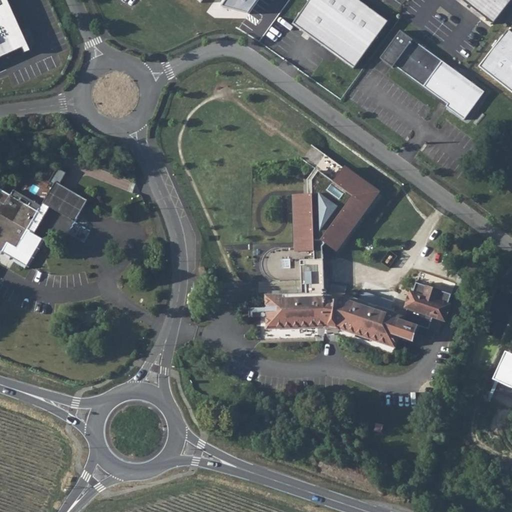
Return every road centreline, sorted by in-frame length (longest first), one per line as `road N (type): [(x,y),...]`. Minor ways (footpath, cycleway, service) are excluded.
road 1 (unclassified): [(147,82),(234,49),(511,247)]
road 2 (unclassified): [(163,345),(179,285),(177,245),(131,127)]
road 3 (secondary): [(235,466),(366,511)]
